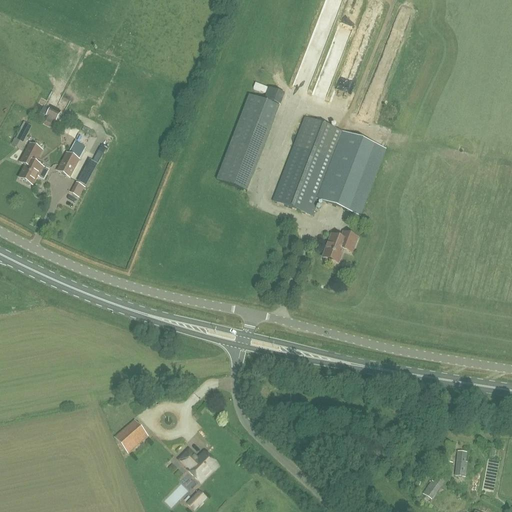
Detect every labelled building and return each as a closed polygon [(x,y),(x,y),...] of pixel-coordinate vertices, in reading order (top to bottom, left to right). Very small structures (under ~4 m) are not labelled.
[(383,4),(370,2),(367,28),(380,30),(383,4)] [(370,102),(381,106),(393,67),(391,67),(394,58),(385,55),(370,102)] [(247,192),(279,108),(249,96),(216,181),(247,192)] [(45,117),(46,117),(42,123),(51,128),(55,121),(56,122),(59,115),(49,109),(49,110),(44,107),(40,113),(46,116),(45,117)] [(318,201),(358,216),(384,150),(304,119),(272,202),(311,217),(318,201)] [(20,130),(15,139),(14,139),(11,144),(17,147),(20,142),(23,143),(28,134),(20,130)] [(31,160),(35,162),(41,151),(30,145),(20,163),(25,166),(27,167),(31,160)] [(67,154),(57,172),(69,178),(78,160),(67,154)] [(27,167),(25,166),(19,179),(24,182),(24,184),(29,186),(31,185),(32,186),(36,178),(43,181),(49,171),(44,168),(43,169),(34,164),(35,162),(31,160),(27,167)] [(74,194),(83,198),(97,166),(91,164),(81,187),(78,186),(74,194)] [(351,254),(357,239),(346,234),(343,241),(331,236),(322,259),(338,265),(343,251),(351,254)] [(134,422),(115,439),(128,454),(147,437),(134,422)] [(453,453),(454,446),(439,444),(437,462),(452,463),(452,462),(450,462),(451,453),(453,453)] [(200,484),(217,467),(204,454),(198,461),(189,452),(180,461),(188,470),(187,471),(200,484)] [(457,452),(454,477),(465,478),(467,463),(466,463),(466,453),(457,452)] [(422,495),(431,501),(446,481),(438,476),(433,483),(432,482),(422,495)] [(205,499),(198,492),(186,505),(193,511),(205,499)]
